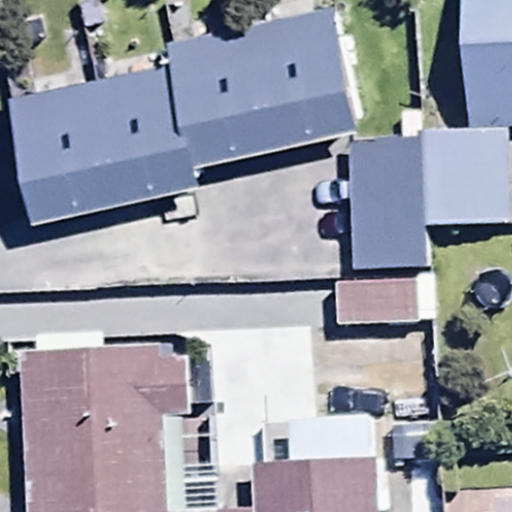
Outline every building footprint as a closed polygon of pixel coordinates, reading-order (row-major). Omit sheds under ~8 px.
[(511,0),(463,0),(469,129),(425,131),(429,227),(505,223),(501,135),(511,135),(511,0)] [(418,102),(346,103),(347,232),(419,232),(418,102)] [(328,292),(414,291),(414,242),(328,243),(328,292)] [(380,511),(378,463),(249,470),(252,509),(211,511),(210,502),(185,503),(182,362),(156,363),(155,350),(19,357),(27,511),(380,511)] [(511,511),(511,501),(494,503),(494,511),(511,511)]
